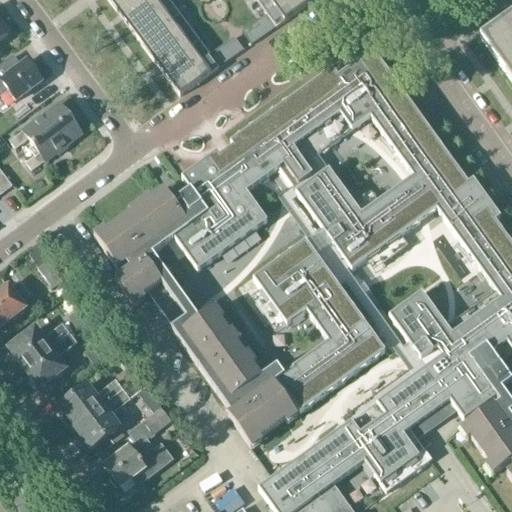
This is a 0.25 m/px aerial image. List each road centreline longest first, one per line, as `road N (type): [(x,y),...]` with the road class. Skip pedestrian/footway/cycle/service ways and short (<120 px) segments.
road 1 (unclassified): [(131,155),(344,0)]
road 2 (unclassified): [(511,180),(381,0)]
road 3 (unclassified): [(131,155),(20,0)]
road 4 (unclassified): [(0,253),(131,155)]
road 5 (unclassified): [(74,511),(0,413)]
